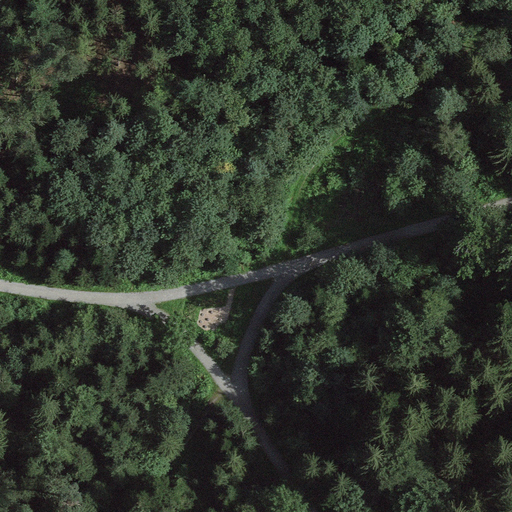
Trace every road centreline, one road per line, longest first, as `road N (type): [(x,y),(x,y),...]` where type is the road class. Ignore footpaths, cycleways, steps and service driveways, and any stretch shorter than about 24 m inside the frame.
road 1 (track): [(511,206),(282,272),(249,331),(234,384),(196,339),(138,304)]
road 2 (track): [(109,511),(234,384),(310,511)]
road 3 (track): [(282,272),(138,304),(0,284)]
